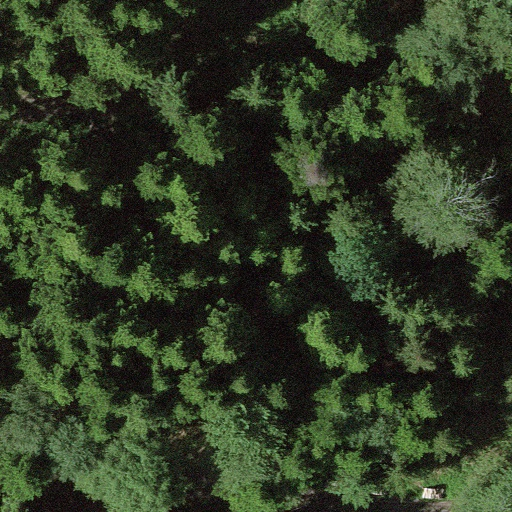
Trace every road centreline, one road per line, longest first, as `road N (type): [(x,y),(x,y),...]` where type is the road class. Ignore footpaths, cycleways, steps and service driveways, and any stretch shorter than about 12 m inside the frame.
road 1 (track): [(434,511),(0,447)]
road 2 (track): [(0,102),(101,95),(240,31),(275,0)]
